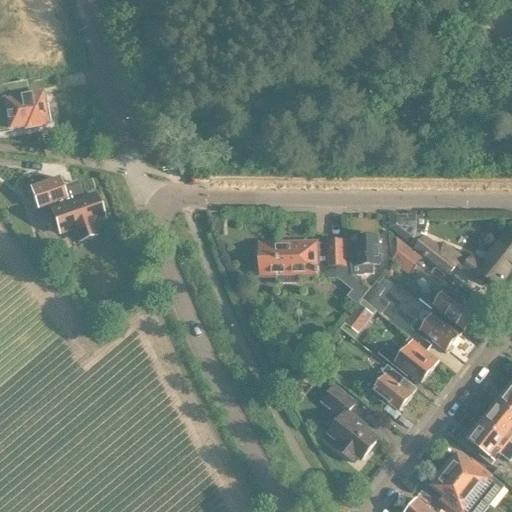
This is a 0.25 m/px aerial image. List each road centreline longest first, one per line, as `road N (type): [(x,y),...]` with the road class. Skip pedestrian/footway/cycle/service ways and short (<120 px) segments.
road 1 (unclassified): [(511,198),(186,193),(168,199),(151,225)]
road 2 (unclassified): [(287,511),(237,427),(151,225)]
road 3 (residential): [(511,324),(359,511)]
road 4 (residential): [(131,170),(82,0)]
